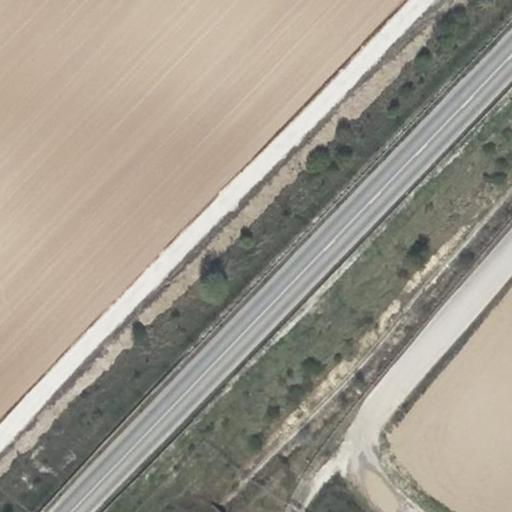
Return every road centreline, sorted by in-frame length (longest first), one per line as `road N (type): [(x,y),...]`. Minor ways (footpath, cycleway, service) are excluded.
road 1 (secondary): [(69,511),(511,53)]
road 2 (track): [(0,444),(426,0)]
road 3 (unclassified): [(511,258),(351,446)]
